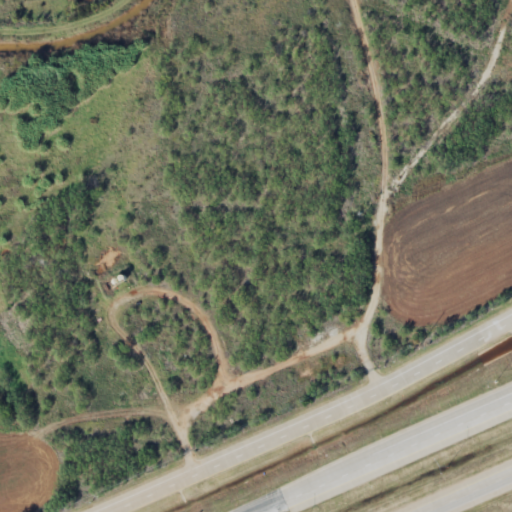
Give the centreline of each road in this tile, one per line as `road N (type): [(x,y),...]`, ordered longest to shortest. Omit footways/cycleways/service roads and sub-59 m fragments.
road 1 (tertiary): [(511,320),(359,401),(109,511)]
road 2 (motorway): [(511,403),(260,511)]
